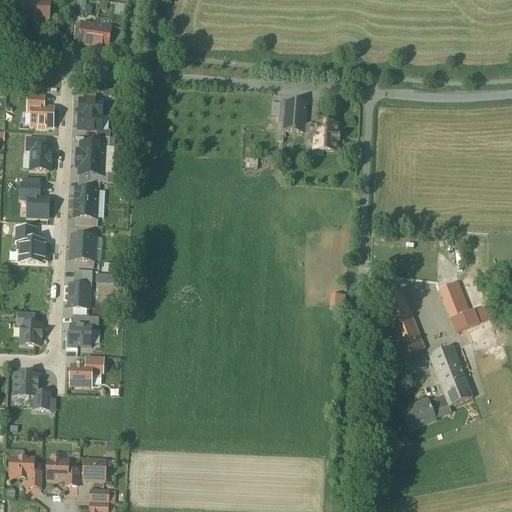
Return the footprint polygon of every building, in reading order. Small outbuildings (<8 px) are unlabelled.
[(21,0),(21,2),(20,2),(18,23),(30,23),(30,25),(38,25),(38,24),(48,24),(49,3),(46,3),(32,2),(32,0),(21,0)] [(82,25),(76,24),(73,42),(79,43),(82,25)] [(97,27),(82,25),(79,43),(79,49),(93,51),(97,27)] [(111,29),(97,27),(93,51),(108,53),(108,47),(111,29)] [(117,30),(111,29),(108,47),(114,48),(117,30)] [(29,115),(28,130),(54,131),(55,110),(43,110),(44,97),(25,96),(24,114),(29,115)] [(107,101),(83,100),(83,108),(79,107),(79,116),(106,117),(107,101)] [(278,123),(277,144),(282,144),(283,134),(304,135),(305,105),(286,104),(284,123),(278,123)] [(279,106),(271,106),(270,119),(278,119),(279,106)] [(106,117),(79,116),(78,124),(82,125),(82,132),(106,133),(106,117)] [(337,127),(316,126),(316,127),(309,127),(309,135),(315,136),(314,152),(337,153),(337,143),(336,143),(337,127)] [(105,146),(81,145),(80,152),(77,152),(76,160),(104,162),(105,146)] [(51,152),(32,151),(31,172),(50,173),(51,152)] [(104,162),(76,160),(76,169),(79,169),(79,177),(103,178),(104,162)] [(97,192),(76,191),(75,201),(74,201),(74,205),(97,206),(97,192)] [(97,206),(74,205),(74,210),(75,210),(74,219),(96,221),(97,206)] [(72,238),(71,250),(95,251),(95,239),(72,238)] [(95,251),(71,250),(71,262),(94,263),(95,251)] [(74,273),(73,287),(90,288),(89,289),(92,289),(92,274),(74,273)] [(456,286),(439,292),(456,335),(478,326),(472,311),(467,313),(456,286)] [(73,287),(70,287),(68,310),(88,311),(89,289),(90,288),(73,287)] [(425,351),(403,295),(379,305),(401,361),(425,351)] [(41,327),(22,326),(21,347),(40,348),(40,340),(41,340),(42,332),(40,332),(41,327)] [(484,326),(473,330),(477,339),(487,335),(484,326)] [(93,328),(70,327),(69,345),(69,348),(91,349),(93,328)] [(472,400),(452,349),(429,359),(444,398),(448,407),(449,409),(472,400)] [(91,369),(71,368),(71,388),(90,389),(91,369)] [(14,399),(37,399),(37,375),(15,375),(14,399)] [(444,398),(428,405),(431,414),(448,407),(444,398)] [(427,403),(417,407),(417,409),(403,414),(410,432),(435,422),(431,414),(428,405),(427,403)] [(53,458),(51,461),(51,463),(48,463),(47,481),(65,482),(67,482),(68,471),(68,464),(61,464),(61,461),(59,458),(56,457),(53,458)] [(33,461),(11,460),(10,478),(18,479),(18,480),(25,481),(25,479),(29,479),(32,480),(33,473),(33,461)] [(105,464),(85,463),(84,483),(104,484),(105,464)] [(78,472),(68,471),(67,482),(65,482),(65,488),(77,489),(78,472)] [(41,474),(33,473),(32,480),(29,479),(29,489),(40,490),(41,474)] [(8,491),(4,491),(4,501),(14,501),(15,494),(12,491),(9,491),(8,491)] [(108,494),(90,493),(90,505),(108,506),(108,494)]
